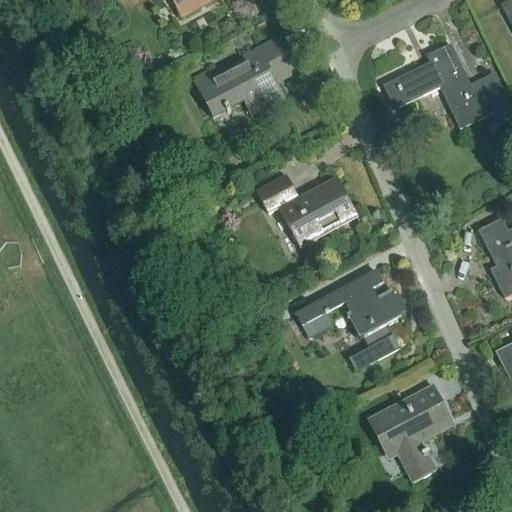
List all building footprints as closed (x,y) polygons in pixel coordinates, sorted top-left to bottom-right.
[(168,0),(180,20),(217,0),(168,0)] [(511,3),(500,10),(511,31),(511,3)] [(212,82),(210,77),(193,86),(212,122),(243,105),(251,120),(285,102),(277,87),(298,75),(279,40),(241,60),(244,65),(212,82)] [(430,67),(383,90),(395,113),(441,91),(462,132),(484,122),(489,133),(511,121),(511,112),(500,88),(475,99),(451,49),(427,61),(430,67)] [(286,180),(256,196),(269,219),(279,213),(298,248),(356,216),(337,183),(299,204),(286,180)] [(502,223),(479,235),(486,248),(493,245),(504,267),(491,274),(506,302),(511,298),(511,233),(509,235),(502,223)] [(389,328),(408,318),(395,293),(380,301),(375,292),(384,287),(377,274),(298,316),(312,342),(335,330),(328,318),(346,308),(370,353),(351,363),(358,375),(402,352),(389,328)] [(511,349),(498,357),(511,384),(511,349)] [(451,422),(434,390),(369,425),(384,453),(393,448),(413,487),(437,475),(428,459),(431,457),(429,453),(421,457),(413,442),(451,422)]
